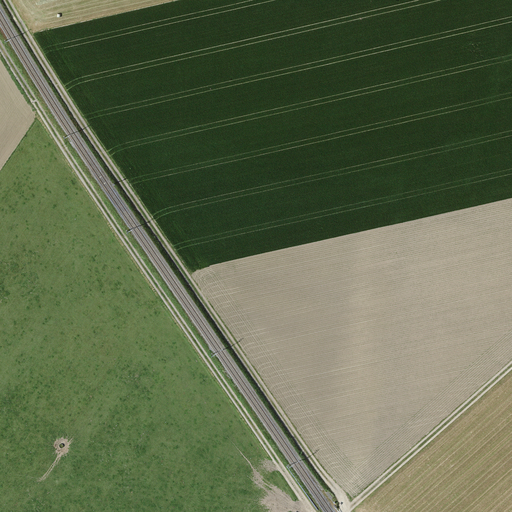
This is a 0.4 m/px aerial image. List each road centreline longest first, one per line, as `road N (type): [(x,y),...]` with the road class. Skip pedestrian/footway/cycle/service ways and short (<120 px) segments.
road 1 (track): [(511,364),(345,510),(13,0)]
road 2 (track): [(314,511),(123,246),(0,54)]
